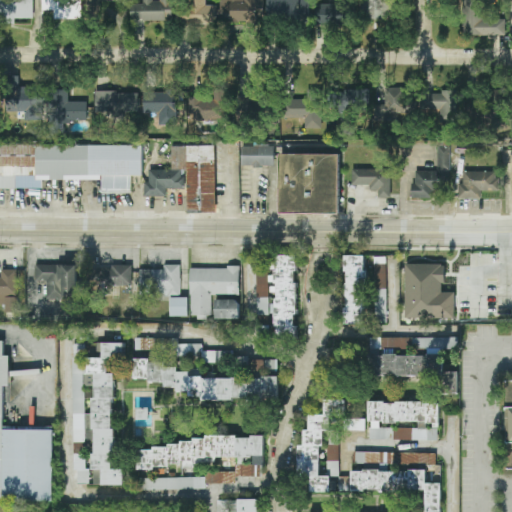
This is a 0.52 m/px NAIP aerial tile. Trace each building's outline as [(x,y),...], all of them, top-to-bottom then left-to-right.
[(33,19),(33,0),(0,0),(0,21),(15,21),(15,19),(33,19)] [(82,19),(81,0),(42,0),(42,11),(54,10),(54,20),(82,19)] [(172,0),(143,0),(143,4),(131,4),(131,21),(172,21),(172,0)] [(205,0),(190,0),(191,6),(178,6),(178,24),(217,24),(217,6),(206,6),(205,0)] [(220,0),(220,22),(258,22),(258,13),(264,13),(264,0),(220,0)] [(268,0),(267,19),(309,20),(309,0),(268,0)] [(364,0),(366,20),(394,19),(393,0),(364,0)] [(505,35),(505,19),(482,19),(481,0),(462,0),(464,36),(505,35)] [(316,24),(348,24),(348,14),(344,14),(344,4),(316,5),(316,24)] [(42,121),(43,91),(7,89),(6,112),(26,112),(25,120),(42,121)] [(192,101),(193,121),(226,120),(225,89),(211,90),(211,101),(192,101)] [(370,90),(333,89),(332,109),(369,110),(370,90)] [(87,102),(69,102),(69,90),(48,90),(49,133),(64,132),(63,122),(88,121),(87,102)] [(305,128),(321,129),(322,90),(308,90),(308,100),(289,99),(289,118),(305,118),(305,128)] [(415,113),(415,90),(378,90),(378,101),(385,101),(385,114),(415,113)] [(95,92),(96,113),(139,112),(138,91),(95,92)] [(159,126),(177,125),(176,91),(144,92),(144,113),(159,113),(159,126)] [(458,92),(432,92),(432,111),(440,111),(440,123),(458,123),(458,92)] [(507,92),(467,94),(468,115),(508,113),(507,92)] [(239,117),(265,115),(264,96),(239,97),(239,117)] [(0,144),(144,147),(142,177),(131,176),(133,195),(102,192),(101,182),(35,181),(35,176),(17,176),(16,191),(0,190),(0,144)] [(144,198),(144,184),(149,183),(149,170),(172,171),(171,148),(215,147),(216,214),(186,213),(186,189),(166,190),(166,199),(144,198)] [(241,147),(274,147),(274,166),(242,166),(241,147)] [(414,171),(436,173),(437,149),(450,148),(452,191),(433,191),(432,200),(411,199),(411,185),(415,185),(414,171)] [(466,151),(485,151),(484,168),(465,167),(466,151)] [(279,154),(338,153),(337,213),(279,215),(279,154)] [(353,184),(352,170),(390,169),(389,198),(379,198),(379,191),(370,192),(369,185),(353,184)] [(464,172),(498,170),(496,180),(499,181),(501,191),(483,191),(483,198),(459,197),(458,186),(462,186),(464,172)] [(257,314),(275,314),(275,338),(297,338),(296,255),(269,256),(269,269),(257,269),(257,314)] [(345,256),(345,324),(366,324),(366,256),(345,256)] [(386,257),(375,257),(376,323),(387,323),(386,257)] [(406,318),(455,318),(455,292),(445,292),(445,264),(406,264),(406,318)] [(77,265),(36,265),(35,282),(47,282),(47,299),(77,300),(77,265)] [(140,297),(181,296),(180,265),(164,265),(164,269),(140,270),(140,297)] [(240,295),(239,268),(190,268),(191,318),(212,318),(211,295),(240,295)] [(187,316),(187,297),(171,297),(171,316),(187,316)] [(239,319),(239,300),(216,300),(215,319),(239,319)] [(381,338),(381,355),(370,355),(370,376),(428,375),(428,365),(438,365),(438,349),(459,349),(459,337),(381,338)] [(0,340),(2,341),(2,429),(53,431),(52,502),(0,502),(0,340)] [(74,484),(90,484),(89,469),(86,469),(85,450),(92,450),(92,470),(101,470),(102,486),(124,485),(123,469),(113,469),(113,373),(107,373),(107,360),(124,360),(124,343),(102,343),(102,358),(85,358),(85,344),(73,344),(74,484)] [(278,377),(190,378),(190,372),(177,372),(176,367),(164,367),(163,362),(150,363),(150,358),(133,359),(133,379),(149,379),(149,383),(163,383),(163,388),(176,388),(176,392),(188,392),(188,400),(278,399),(278,377)] [(277,371),(277,361),(251,360),(251,371),(277,371)] [(458,394),(458,372),(444,372),(443,394),(458,394)] [(297,477),(310,477),(310,493),(330,493),(330,476),(339,476),(339,431),(332,431),(332,416),(346,416),(346,400),(324,400),(324,415),(309,415),(309,431),(303,431),(303,446),(297,446),(297,477)] [(369,401),(369,440),(439,440),(439,402),(369,401)] [(136,419),(135,409),(146,409),(147,420),(136,419)] [(366,419),(344,419),(344,430),(366,431),(366,419)] [(264,442),(137,440),(137,469),(168,469),(168,464),(182,464),(182,468),(193,468),(193,464),(215,464),(215,457),(236,457),(236,472),(206,471),(206,483),(236,484),(236,477),(263,477),(264,442)] [(426,491),(425,511),(441,511),(442,483),(426,483),(426,471),(388,471),(388,465),(436,465),(436,453),(356,453),(356,464),(379,464),(379,470),(352,470),(352,492),(426,491)] [(138,479),(138,490),(206,489),(205,477),(138,479)] [(256,511),(257,500),(218,500),(218,511),(237,511),(236,511),(256,511)]
